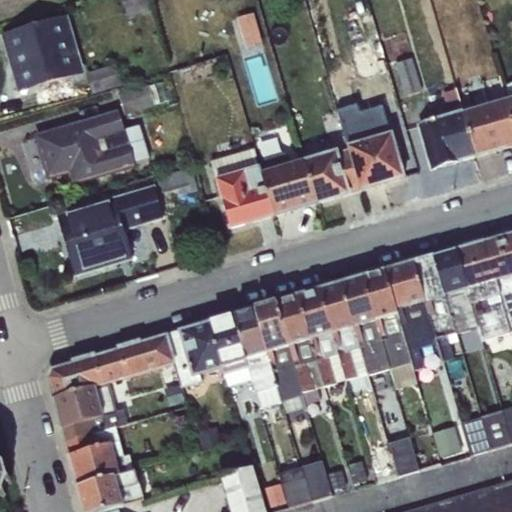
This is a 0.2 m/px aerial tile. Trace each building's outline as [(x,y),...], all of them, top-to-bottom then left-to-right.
[(145,0),(121,0),(127,18),(149,11),(145,0)] [(254,13),(237,18),(246,49),(263,44),(254,13)] [(17,65),(12,66),(19,90),(84,71),(68,18),(6,37),(6,39),(9,38),(17,65)] [(9,38),(6,39),(4,40),(12,66),(17,65),(9,38)] [(370,42),(351,48),(359,79),(379,73),(370,42)] [(411,59),(395,64),(404,97),(421,92),(411,59)] [(115,65),(85,74),(91,95),(122,86),(115,65)] [(348,150),(361,191),(404,179),(386,120),(357,129),(342,76),(328,80),(348,150)] [(166,81),(118,95),(125,116),(172,103),(166,81)] [(464,112),(462,113),(475,158),(511,147),(511,119),(506,100),(489,105),(464,112)] [(118,112),(36,137),(49,179),(68,173),(73,187),(135,168),(133,164),(149,159),(139,126),(123,131),(118,112)] [(475,158),(462,113),(419,125),(432,171),(475,158)] [(262,173),(257,159),(254,149),(210,162),(232,229),(275,217),(262,173)] [(348,150),(305,161),(318,204),(361,191),(348,150)] [(281,153),(257,159),(262,173),(289,165),(288,157),(281,153)] [(289,165),(262,173),(275,217),(318,204),(305,161),(289,165)] [(193,169),(158,178),(162,193),(197,184),(193,169)] [(154,189),(57,218),(74,276),(132,259),(123,230),(163,218),(154,189)] [(511,235),(484,244),(510,333),(511,332),(511,235)] [(484,244),(455,252),(478,329),(482,342),(510,333),(484,244)] [(455,252),(434,258),(457,335),(478,329),(455,252)] [(434,258),(413,264),(437,344),(442,363),(454,360),(447,338),(457,335),(434,258)] [(413,264),(385,273),(411,363),(413,372),(423,369),(418,351),(437,344),(413,264)] [(385,273),(363,279),(389,370),(411,363),(385,273)] [(363,279),(341,285),(368,378),(389,371),(389,370),(363,279)] [(341,285),(321,291),(345,383),(347,391),(370,385),(368,378),(341,285)] [(321,291),(299,298),(324,388),(345,383),(321,291)] [(299,298),(276,304),(299,381),(306,405),(319,401),(316,390),(324,388),(299,298)] [(276,304),(255,311),(281,401),(295,396),(291,384),(299,381),(276,304)] [(255,311),(233,317),(251,382),(259,409),(281,403),(281,401),(255,311)] [(233,317),(209,324),(221,370),(227,389),(251,382),(233,317)] [(209,324),(165,337),(174,365),(181,388),(202,383),(200,376),(221,370),(209,324)] [(165,337),(104,356),(112,383),(163,368),(174,365),(165,337)] [(112,383),(104,356),(52,372),(48,380),(53,400),(107,384),(112,383)] [(295,396),(281,401),(281,403),(285,416),(307,409),(306,405),(299,381),(291,384),(295,396)] [(107,384),(53,400),(65,444),(116,429),(127,425),(123,411),(115,413),(107,384)] [(511,409),(503,412),(511,443),(511,409)] [(511,443),(503,412),(481,419),(491,451),(511,445),(511,443)] [(491,451),(481,419),(461,425),(470,457),(491,451)] [(455,427),(432,434),(439,458),(462,452),(455,427)] [(217,428),(196,435),(201,451),(222,445),(217,428)] [(116,429),(65,444),(76,490),(134,473),(129,456),(124,458),(116,429)] [(409,439),(389,445),(398,478),(419,472),(409,439)] [(362,462),(348,466),(354,485),(368,481),(362,462)] [(0,511),(0,497),(3,500),(7,496),(4,494),(6,484),(11,484),(11,478),(7,478),(4,469),(7,466),(5,463),(1,465),(0,464),(0,511)] [(323,463),(300,469),(310,504),(332,497),(323,463)] [(264,511),(252,469),(221,478),(231,511),(264,511)] [(310,504),(300,469),(278,475),(288,510),(310,504)] [(342,471),(327,475),(332,491),(346,487),(342,471)] [(134,473),(76,490),(82,511),(106,511),(143,501),(134,473)] [(511,511),(511,481),(499,485),(489,488),(497,511),(511,511)] [(279,486),(264,490),(269,509),(285,505),(279,486)] [(449,500),(443,501),(447,511),(497,511),(489,488),(449,500)] [(447,511),(443,501),(407,511),(447,511)]
